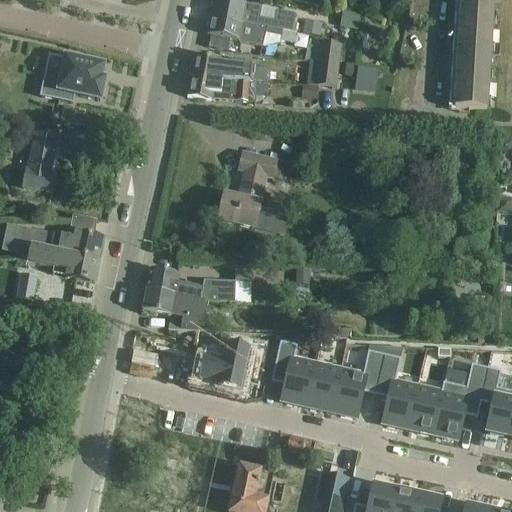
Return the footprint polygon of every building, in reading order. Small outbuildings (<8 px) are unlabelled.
[(493,2),(460,0),(455,0),(455,4),(461,4),(460,18),(454,18),(453,27),(492,30),(493,2)] [(215,1),(211,24),(229,28),(230,20),(242,22),(241,26),(257,29),(258,29),(267,30),(282,33),(291,35),(294,23),(295,17),(277,14),(275,24),(260,21),(261,11),(262,10),(235,5),(215,1)] [(342,14),(339,28),(358,32),(360,17),(342,14)] [(262,49),(267,30),(258,29),(257,29),(241,26),(242,22),(230,20),(229,28),(211,24),(210,24),(207,38),(227,42),(262,49)] [(319,39),(322,26),(304,23),(302,35),(319,39)] [(492,30),(453,27),(453,30),(459,31),(458,45),(452,45),(452,55),(490,57),(492,30)] [(282,33),(280,43),(293,46),(295,36),(282,33)] [(317,65),(321,65),(337,67),(339,48),(319,45),(317,65)] [(490,57),(452,55),(452,57),(457,57),(457,72),(451,71),(450,82),(488,85),(490,57)] [(45,77),(40,99),(72,106),(74,98),(99,104),(104,83),(100,82),(103,69),(82,64),(83,61),(70,58),(69,61),(65,61),(61,80),(45,77)] [(254,68),(225,64),(225,63),(194,60),(191,80),(243,85),(252,86),(254,68)] [(321,65),(317,65),(311,64),(308,88),(334,91),(337,67),(321,65)] [(346,68),(345,79),(352,79),(353,69),(346,68)] [(375,96),(376,71),(354,70),(353,95),(375,96)] [(255,86),(252,86),(243,85),(191,80),(187,100),(211,103),(234,105),(254,106),(255,86)] [(488,85),(450,82),(450,84),(456,84),(455,98),(449,98),(448,111),(486,113),(488,85)] [(305,89),(304,101),(316,102),(317,90),(305,89)] [(63,109),(60,126),(88,131),(91,114),(63,109)] [(22,190),(33,192),(52,196),(56,178),(50,177),(54,153),(74,157),(76,143),(35,138),(28,173),(26,172),(22,190)] [(509,154),(510,144),(500,143),(499,153),(509,154)] [(265,179),(272,181),(275,165),(243,158),(239,173),(245,175),(239,203),(224,200),(218,224),(238,228),(282,239),(286,221),(261,215),(260,218),(257,217),(261,200),(260,200),(265,179)] [(511,201),(500,201),(499,213),(511,214),(511,201)] [(72,219),(70,231),(94,236),(96,223),(72,219)] [(20,247),(99,264),(104,242),(74,235),(73,242),(45,236),(45,238),(23,233),(20,247)] [(94,286),(99,264),(20,247),(16,267),(26,269),(27,266),(53,271),(53,273),(66,276),(65,279),(94,286)] [(151,273),(146,295),(200,305),(208,306),(234,306),(235,286),(203,285),(202,291),(177,286),(179,278),(151,273)] [(235,285),(235,286),(253,287),(254,274),(235,274),(235,285)] [(297,274),(297,284),(309,284),(309,274),(297,274)] [(204,323),(207,307),(208,306),(200,305),(146,295),(142,316),(182,324),(180,334),(214,335),(216,325),(204,323)] [(491,310),(491,301),(475,300),(474,310),(491,310)] [(320,332),(319,341),(350,343),(350,332),(324,330),(324,332),(320,332)] [(321,344),(320,352),(332,353),(333,344),(321,344)] [(306,411),(316,368),(294,363),(297,350),(280,346),(271,386),(284,389),(281,405),(306,411)] [(247,374),(260,375),(261,350),(236,349),(236,352),(210,351),(210,361),(207,361),(206,386),(247,387),(247,374)] [(384,359),(386,351),(369,350),(368,355),(384,359)] [(450,353),(438,353),(437,361),(450,362),(450,353)] [(363,378),(341,373),(331,416),(356,422),(362,396),(375,399),(384,359),(368,355),(363,378)] [(407,433),(417,391),(395,386),(400,363),(384,359),(375,399),(388,402),(382,428),(407,433)] [(331,416),(341,373),(316,368),(306,411),(331,416)] [(480,406),(487,372),(471,369),(469,378),(466,392),(444,387),(443,386),(441,396),(442,396),(432,439),(458,444),(463,419),(477,422),(480,406)] [(501,375),(487,372),(480,406),(491,409),(485,436),(508,441),(511,420),(511,395),(497,392),(501,375)] [(441,396),(417,391),(407,433),(432,439),(442,396),(441,396)] [(276,453),(287,455),(286,456),(301,459),(303,449),(310,450),(311,444),(279,438),(276,453)] [(265,511),(273,478),(258,474),(239,470),(229,511),(265,511)] [(323,479),(315,511),(342,511),(348,484),(323,479)] [(366,511),(354,509),(353,511),(390,511),(394,494),(372,489),(366,511)] [(394,494),(390,511),(414,511),(418,500),(394,494)] [(438,511),(440,505),(418,500),(414,511),(438,511)]
